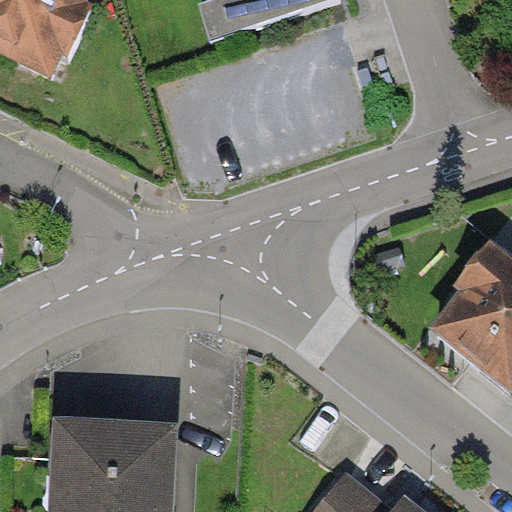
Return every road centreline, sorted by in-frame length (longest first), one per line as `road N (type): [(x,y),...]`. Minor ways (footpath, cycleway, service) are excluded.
road 1 (residential): [(511,484),(274,288),(242,245)]
road 2 (residential): [(242,245),(302,209),(464,145)]
road 3 (residential): [(0,158),(80,199),(113,228),(129,270)]
road 4 (residential): [(416,0),(464,145)]
road 5 (residential): [(0,335),(129,270)]
